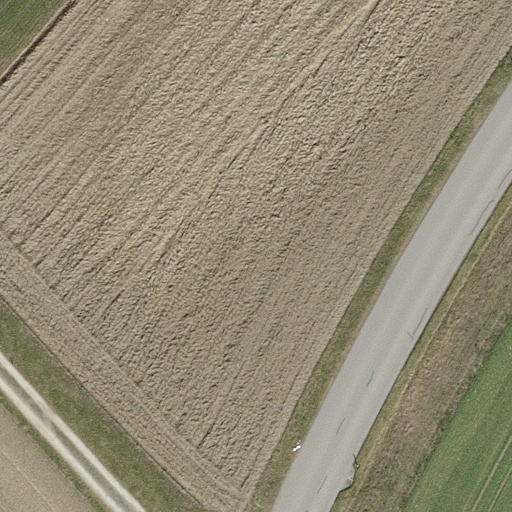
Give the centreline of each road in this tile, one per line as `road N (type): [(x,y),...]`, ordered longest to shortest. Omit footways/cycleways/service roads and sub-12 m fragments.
road 1 (tertiary): [(305,511),(389,343),(511,152)]
road 2 (track): [(0,383),(116,511)]
